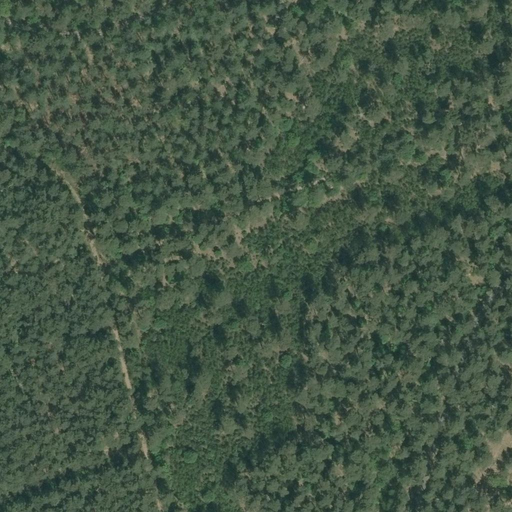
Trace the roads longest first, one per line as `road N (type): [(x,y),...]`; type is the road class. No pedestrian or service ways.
road 1 (unclassified): [(410,511),(474,328),(511,273)]
road 2 (track): [(103,266),(165,511)]
road 3 (track): [(175,0),(115,30),(74,33),(0,17)]
road 4 (track): [(0,145),(65,184),(103,266)]
